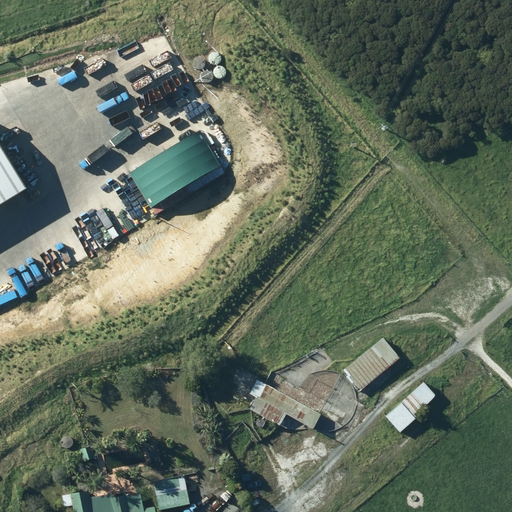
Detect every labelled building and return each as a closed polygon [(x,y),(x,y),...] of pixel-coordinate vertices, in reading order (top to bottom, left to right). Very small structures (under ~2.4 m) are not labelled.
[(45,63),(36,67),(43,87),(52,84),(45,63)] [(60,106),(52,109),(59,128),(67,125),(60,106)] [(45,112),(7,130),(20,159),(58,141),(45,112)] [(0,140),(0,208),(30,191),(0,140)] [(289,247),(275,234),(261,250),(263,251),(258,257),(264,262),(269,256),(276,263),(283,255),(294,256),(300,249),(293,242),(289,247)] [(386,339),(345,372),(362,393),(403,360),(386,339)] [(440,397),(439,395),(457,378),(446,366),(390,417),(405,433),(420,419),(419,418),(421,416),(420,415),(440,397)] [(275,423),(274,424),(283,429),(291,414),(317,429),(324,416),(261,381),(253,394),(259,398),(252,411),(275,423)] [(96,458),(93,448),(83,450),(86,461),(96,458)] [(187,477),(159,483),(165,511),(195,504),(191,490),(190,490),(187,477)] [(76,506),(77,511),(159,511),(158,508),(147,510),(144,494),(115,499),(114,496),(109,497),(109,493),(95,496),(96,500),(93,500),(92,491),(66,496),(68,508),(76,506)] [(240,503),(227,509),(225,510),(226,511),(244,511),(245,511),(240,503)]
